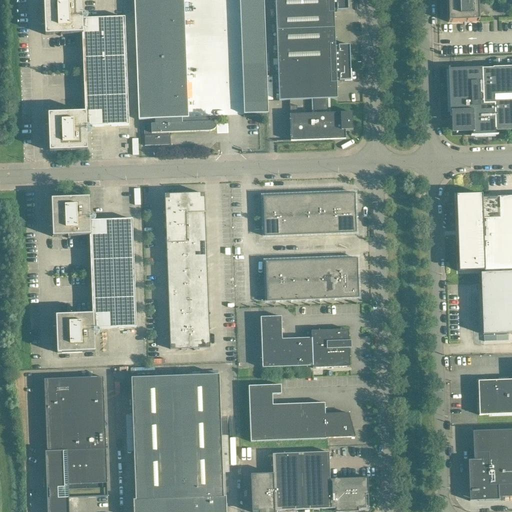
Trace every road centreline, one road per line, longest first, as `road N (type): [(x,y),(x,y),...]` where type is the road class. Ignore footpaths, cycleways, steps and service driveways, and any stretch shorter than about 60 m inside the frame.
road 1 (unclassified): [(0,178),(376,162)]
road 2 (unknown): [(234,511),(225,379),(208,368),(128,376),(127,511)]
road 3 (unclassified): [(443,511),(430,162)]
road 4 (unclassified): [(376,162),(389,511)]
road 5 (unknown): [(37,511),(34,378),(69,372),(106,378),(110,511)]
road 6 (unknown): [(233,168),(211,0)]
road 7 (unclassified): [(430,162),(424,0)]
road 8 (unclassified): [(371,0),(376,162)]
